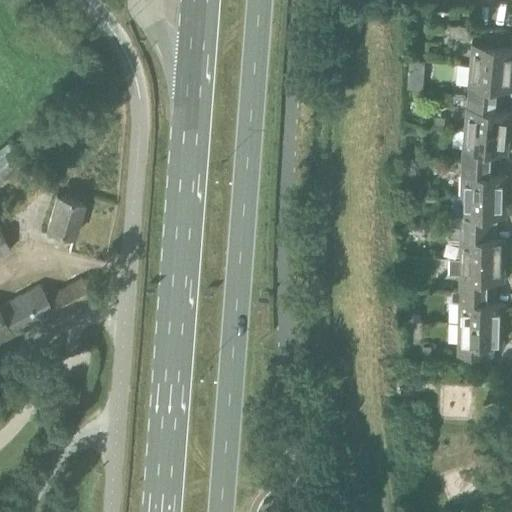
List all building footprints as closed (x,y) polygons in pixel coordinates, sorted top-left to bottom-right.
[(473,38),(474,26),(450,24),(449,36),(473,38)] [(511,46),(472,43),(470,64),(511,68),(511,46)] [(410,75),(424,76),(425,62),(411,61),(410,75)] [(504,100),(505,89),(511,89),(511,68),(470,64),(469,86),(467,96),(472,96),(472,97),(496,99),(504,100)] [(465,128),(510,132),(511,110),(495,109),(496,99),(472,97),(472,96),(467,96),(467,106),(466,106),(464,128),(465,128)] [(417,135),(418,127),(409,126),(408,135),(417,135)] [(491,162),(499,163),(499,152),(508,153),(510,132),(465,128),(464,128),(461,161),(467,161),(491,162)] [(0,179),(26,162),(11,141),(0,148),(0,179)] [(491,162),(467,161),(461,161),(460,194),(461,194),(507,195),(507,173),(499,173),(499,163),(491,162)] [(61,232),(74,235),(83,202),(56,194),(47,228),(48,228),(46,234),(59,238),(61,232)] [(453,225),(465,226),(489,226),(490,216),(506,216),(507,195),(461,194),(460,194),(460,215),(454,215),(453,225)] [(489,237),(489,226),(465,226),(453,225),(453,236),(460,236),(460,259),(505,259),(506,237),(489,237)] [(0,254),(10,249),(0,229),(0,254)] [(464,290),(488,290),(488,280),(505,280),(505,259),(460,259),(450,258),(450,273),(460,273),(460,279),(464,279),(464,290)] [(56,315),(57,315),(91,297),(82,277),(46,295),(40,284),(0,304),(0,341),(55,312),(56,315)] [(488,301),(488,290),(464,290),(452,289),(452,300),(459,301),(459,322),(504,323),(504,301),(488,301)] [(407,320),(420,320),(420,311),(407,311),(407,320)] [(463,355),(487,355),(487,344),(503,344),(504,323),(459,322),(458,343),(463,343),(463,355)]
